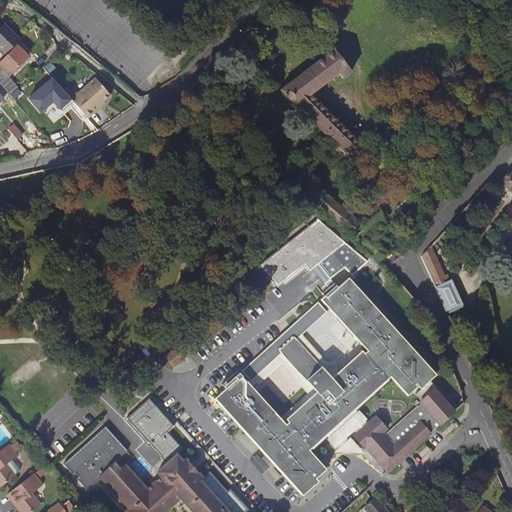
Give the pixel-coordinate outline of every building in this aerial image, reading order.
[(0,48),(6,55),(20,40),(4,24),(0,28),(0,48)] [(21,41),(5,57),(0,62),(0,64),(9,74),(16,67),(28,56),(24,53),(28,48),(21,41)] [(334,49),(333,50),(280,90),(316,125),(319,128),(323,132),(333,141),(352,161),(364,148),(312,94),(339,73),(343,78),(351,72),(334,49)] [(0,84),(3,87),(9,82),(11,79),(2,69),(0,65),(0,84)] [(98,106),(109,96),(94,79),(76,95),(75,93),(68,99),(87,120),(99,108),(98,106)] [(3,87),(14,100),(20,95),(9,82),(3,87)] [(48,83),(29,99),(26,101),(32,108),(34,106),(40,113),(60,96),(48,83)] [(8,129),(17,140),(22,135),(13,125),(8,129)] [(278,172),(282,175),(323,132),(319,128),(315,132),(278,172)] [(303,173),(333,141),(323,132),(282,175),(284,177),(341,226),(346,231),(349,233),(359,222),(358,221),(303,173)] [(340,168),(328,156),(324,160),(336,172),(340,168)] [(510,172),(500,183),(511,193),(511,173),(511,174),(510,172)] [(410,195),(397,208),(405,217),(418,204),(410,195)] [(369,210),(358,221),(359,222),(349,233),(377,258),(385,252),(370,236),(383,222),(378,204),(369,210)] [(286,246),(260,270),(277,290),(306,263),(329,288),(334,283),(331,279),(330,280),(317,266),(343,242),(313,220),(304,229),(308,233),(290,249),(286,246)] [(343,234),(346,231),(341,226),(338,229),(343,234)] [(286,246),(290,249),(308,233),(304,229),(286,246)] [(407,237),(402,248),(408,250),(413,240),(407,237)] [(438,293),(447,314),(464,306),(449,275),(444,277),(432,247),(422,258),(438,293)] [(329,365),(302,335),(300,334),(306,328),(299,320),(241,373),(250,383),(248,386),(238,375),(235,379),(238,382),(226,392),(225,391),(214,401),(222,409),(220,410),(226,416),(227,415),(303,497),(314,487),(306,478),(309,475),(315,481),(326,471),(309,452),(325,436),(328,439),(326,441),(334,449),(353,432),(356,435),(354,436),(365,448),(366,448),(377,461),(387,473),(456,411),(436,389),(438,387),(432,380),(437,374),(362,292),(363,291),(357,285),(356,286),(349,278),(338,288),(334,283),(329,288),(323,294),(325,296),(321,299),(368,351),(365,353),(363,350),(338,373),(337,372),(336,370),(334,363),(329,365)] [(318,302),(299,320),(306,328),(300,334),(302,335),(327,312),(318,302)] [(189,338),(165,356),(174,367),(198,348),(189,338)] [(238,382),(235,379),(232,376),(221,387),(225,391),(226,392),(238,382)] [(88,488),(103,475),(130,506),(125,511),(124,511),(163,511),(182,496),(196,511),(234,511),(212,487),(209,489),(200,479),(203,477),(186,457),(182,460),(176,453),(183,447),(167,431),(173,425),(147,397),(141,403),(138,406),(138,405),(134,409),(135,409),(132,411),(132,410),(125,416),(126,417),(123,419),(119,422),(120,424),(121,423),(141,446),(142,447),(143,446),(155,460),(154,461),(160,467),(159,469),(162,473),(164,475),(155,483),(153,482),(148,487),(126,462),(121,467),(115,460),(128,448),(106,424),(64,461),(75,473),(77,471),(80,474),(77,476),(88,488)] [(0,450),(0,486),(0,487),(5,484),(15,476),(7,465),(18,456),(8,444),(0,450)] [(164,475),(162,473),(153,482),(155,483),(164,475)] [(34,474),(12,491),(9,493),(20,507),(18,508),(20,511),(31,511),(40,506),(31,493),(43,485),(34,474)] [(212,487),(203,477),(200,479),(209,489),(212,487)] [(387,511),(374,499),(365,507),(369,511),(387,511)] [(48,511),(65,511),(59,503),(48,511)]
